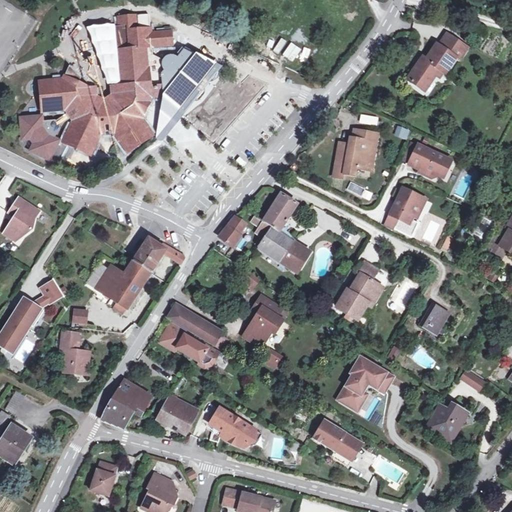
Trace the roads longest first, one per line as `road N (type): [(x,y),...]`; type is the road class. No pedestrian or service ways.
road 1 (residential): [(399,0),(205,241)]
road 2 (residential): [(205,241),(85,429)]
road 3 (residential): [(0,160),(70,194),(135,204),(205,241)]
road 4 (residential): [(212,462),(395,511)]
road 5 (unknown): [(400,176),(372,218),(268,164)]
road 6 (residential): [(85,429),(212,462)]
